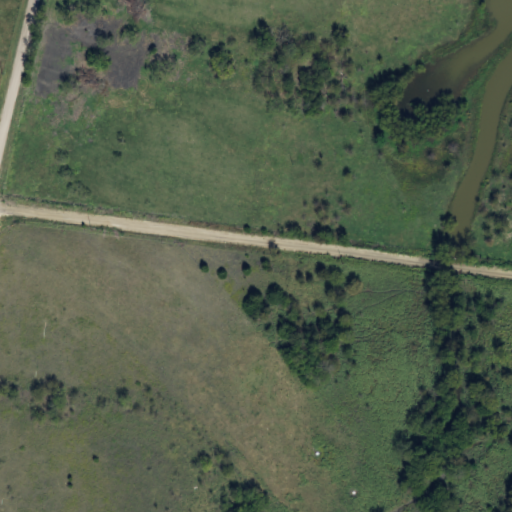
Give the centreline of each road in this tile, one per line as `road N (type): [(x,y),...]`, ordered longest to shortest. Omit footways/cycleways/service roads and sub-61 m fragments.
road 1 (residential): [(0,211),(511,271)]
road 2 (residential): [(0,138),(35,0)]
